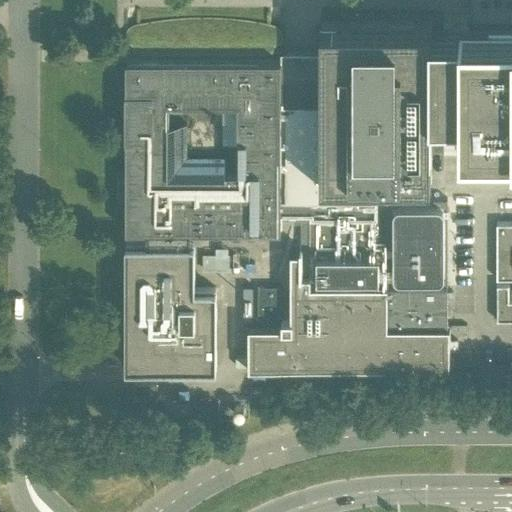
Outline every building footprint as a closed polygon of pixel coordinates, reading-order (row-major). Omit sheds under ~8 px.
[(291,274),(290,318),(282,318),(282,321),(282,325),(249,325),(249,367),(253,367),(450,367),(450,325),(448,325),(447,292),(447,286),(447,257),(447,255),(453,255),(453,249),(447,249),(447,247),(447,243),(447,239),(452,239),(452,231),(447,231),(447,198),(386,198),(386,200),(369,200),(369,187),(369,181),(431,181),(431,152),(431,116),(460,116),(460,147),(489,147),(511,146),(511,30),(467,30),(461,30),(461,29),(460,28),(458,27),(457,26),(456,26),(455,26),(454,26),(453,27),(452,27),(451,28),(450,30),(449,31),(449,32),(443,32),(431,32),(431,25),(321,25),(320,65),(320,69),(320,76),(302,76),(301,75),(301,74),(300,73),(299,72),(298,71),(297,71),(296,71),(294,71),(293,72),(292,73),(292,74),(291,75),(291,76),(281,76),(281,69),(281,65),(281,61),(126,61),(126,92),(125,92),(125,138),(126,138),(126,174),(126,176),(126,177),(126,197),(126,199),(126,200),(126,202),(126,204),(126,205),(126,230),(146,230),(146,242),(126,242),(126,366),(216,366),(216,288),(188,288),(188,230),(282,230),(282,228),(282,223),(280,223),(280,217),(301,217),(301,225),(301,250),(291,250),(291,274)] [(511,194),(500,194),(499,218),(511,218),(511,194)] [(511,222),(497,222),(497,279),(511,278),(511,222)] [(205,254),(205,269),(229,269),(229,254),(205,254)] [(497,284),(497,320),(511,320),(511,299),(509,300),(509,284),(497,284)] [(281,286),(258,286),(258,316),(280,316),(281,286)] [(156,382),(148,382),(133,382),(133,405),(157,405),(156,382)] [(210,397),(201,397),(201,414),(201,421),(210,421),(210,414),(210,405),(210,397)] [(164,424),(189,424),(189,402),(164,402),(164,424)]
